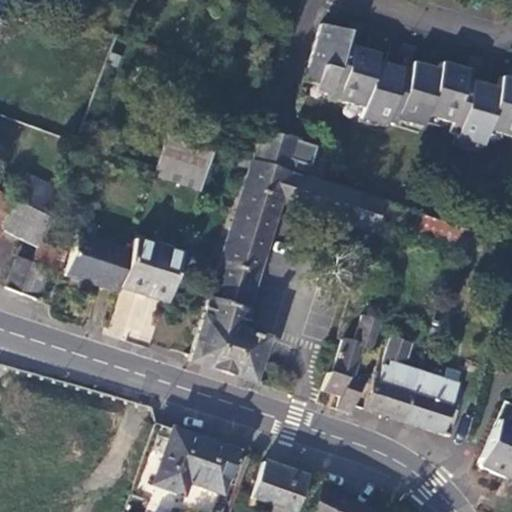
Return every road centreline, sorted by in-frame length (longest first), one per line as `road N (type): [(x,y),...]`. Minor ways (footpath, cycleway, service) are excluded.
road 1 (residential): [(454,511),(437,488),(379,450),(0,332)]
road 2 (residential): [(0,297),(92,0)]
road 3 (residential): [(511,29),(496,37),(357,0)]
